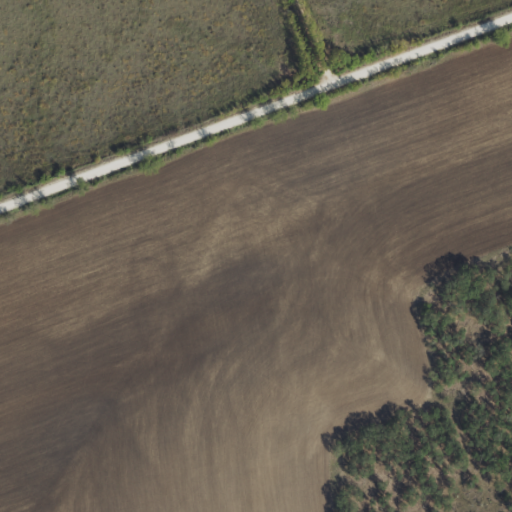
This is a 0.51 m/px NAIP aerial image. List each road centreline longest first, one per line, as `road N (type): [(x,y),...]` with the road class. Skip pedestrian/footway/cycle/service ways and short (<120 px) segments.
road 1 (residential): [(0,201),(322,82)]
road 2 (residential): [(322,82),(511,11)]
